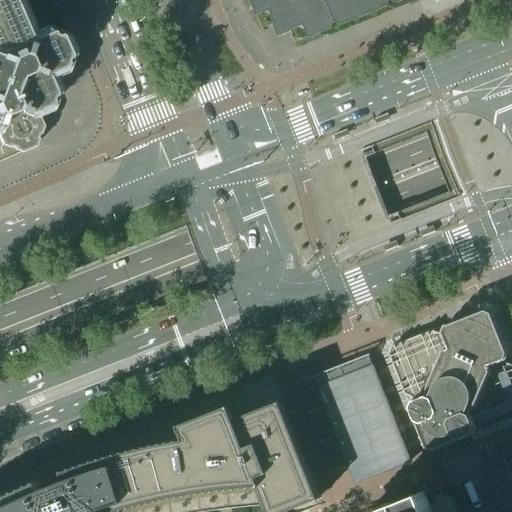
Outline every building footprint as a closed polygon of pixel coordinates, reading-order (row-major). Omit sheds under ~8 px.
[(0,0),(0,161),(35,146),(42,128),(72,50),(66,36),(58,34),(57,36),(53,34),(54,32),(46,29),(34,34),(30,26),(33,25),(22,0),(0,0)] [(404,0),(248,0),(255,16),(264,13),(269,15),(273,25),(274,24),(288,30),(288,31),(298,27),(303,29),(307,38),(386,7),(389,0),(396,3),(404,0)] [(511,361),(492,312),(485,309),(391,346),(388,353),(403,391),(404,391),(405,393),(408,395),(407,398),(408,402),(411,403),(409,407),(425,448),(432,451),(473,435),(475,431),(477,432),(481,430),(482,427),(486,428),(488,427),(489,429),(511,419),(511,361)] [(411,460),(373,364),(318,386),(356,482),(411,460)] [(305,511),(322,505),(281,401),(236,419),(231,405),(180,425),(185,438),(155,444),(125,451),(95,460),(63,470),(67,480),(40,490),(38,485),(36,484),(10,496),(0,501),(0,511),(117,511),(140,506),(167,499),(195,494),(225,490),(260,486),(269,511),(305,511)] [(511,511),(511,432),(476,447),(501,511),(511,511)] [(460,511),(451,488),(427,498),(424,492),(372,511),(460,511)]
